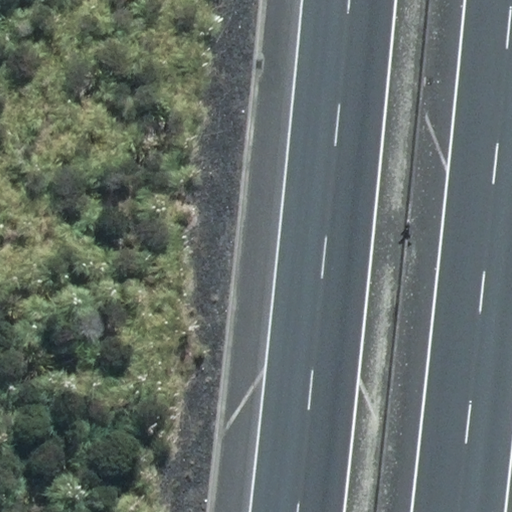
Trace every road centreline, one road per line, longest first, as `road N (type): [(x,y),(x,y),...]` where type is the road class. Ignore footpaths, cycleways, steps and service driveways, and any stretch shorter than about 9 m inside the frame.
road 1 (motorway): [(502,0),(448,511)]
road 2 (motorway): [(284,511),(337,0)]
